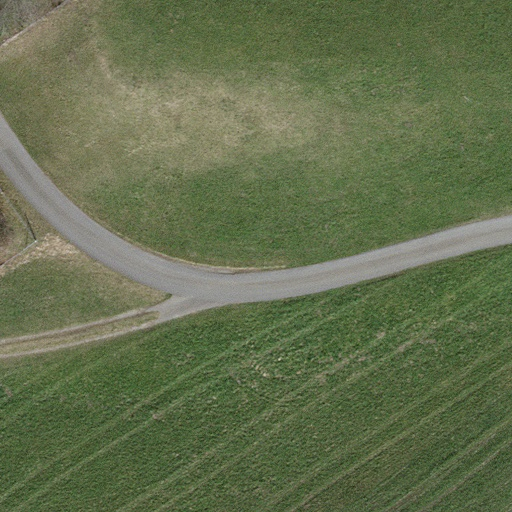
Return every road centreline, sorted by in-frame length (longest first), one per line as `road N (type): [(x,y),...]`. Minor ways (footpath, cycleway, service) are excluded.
road 1 (track): [(511,231),(446,241),(335,276),(224,290),(126,280),(21,194),(0,159)]
road 2 (track): [(224,290),(153,320),(0,350)]
